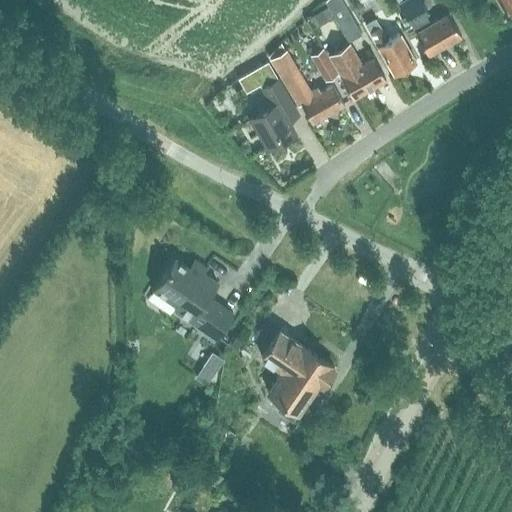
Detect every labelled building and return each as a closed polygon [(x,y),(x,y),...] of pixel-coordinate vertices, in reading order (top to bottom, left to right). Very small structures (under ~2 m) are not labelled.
[(322,0),(318,0),(309,8),(318,19),(330,10),(322,0)] [(349,42),(362,34),(342,0),(325,0),(349,42)] [(431,23),(426,14),(429,12),(422,0),(403,0),(399,2),(429,54),(462,35),(449,12),(431,23)] [(400,31),(389,37),(377,16),(366,22),(394,74),(417,62),(400,31)] [(387,78),(374,56),(363,62),(351,41),(331,53),(342,74),(341,74),(354,97),(387,78)] [(297,106),(302,103),(313,122),(344,104),(332,83),(321,89),(318,85),(310,90),(287,50),(270,60),(297,106)] [(337,71),(324,50),(314,56),(327,77),(337,71)] [(272,101),(249,115),(268,147),(298,129),(291,117),(300,112),(272,65),(267,56),(251,66),(256,75),(272,101)] [(177,304),(174,308),(215,336),(232,312),(207,295),(217,281),(202,271),(205,267),(193,258),(188,266),(174,256),(152,287),(177,304)] [(272,339),(261,355),(281,368),(267,389),(282,399),(276,408),(291,418),(297,410),(317,381),(321,384),(333,366),(304,346),(279,329),(272,339)] [(215,372),(215,371),(213,373),(202,366),(195,375),(207,383),(215,372)] [(127,436),(122,444),(139,455),(144,446),(127,436)] [(149,455),(145,460),(158,469),(162,463),(149,455)] [(171,464),(166,474),(179,481),(185,471),(171,464)] [(242,482),(231,474),(223,484),(235,492),(242,482)]
